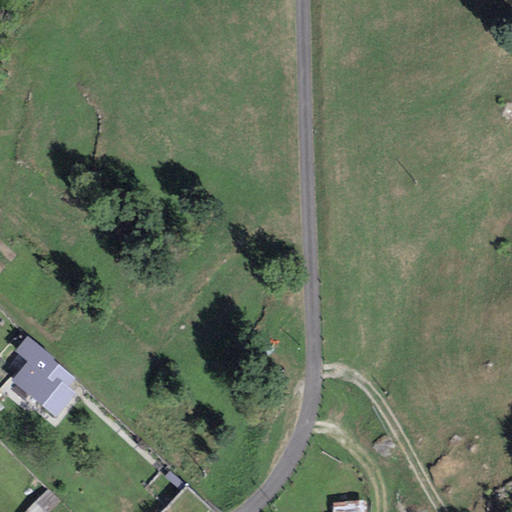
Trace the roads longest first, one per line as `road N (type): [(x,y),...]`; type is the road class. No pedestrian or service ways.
road 1 (unclassified): [(244,511),(295,446),(311,388),(301,0)]
road 2 (track): [(312,369),(339,370),(370,387),(440,511)]
